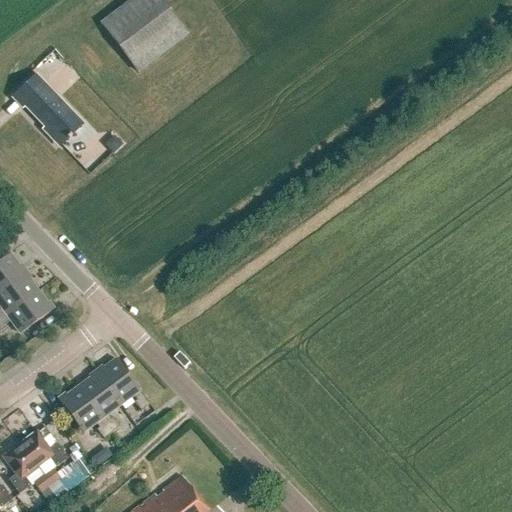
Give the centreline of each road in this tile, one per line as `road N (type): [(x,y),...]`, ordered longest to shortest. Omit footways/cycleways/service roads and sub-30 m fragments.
road 1 (unclassified): [(298,511),(116,320)]
road 2 (unclassified): [(116,320),(0,189)]
road 3 (unclassified): [(0,404),(116,320)]
